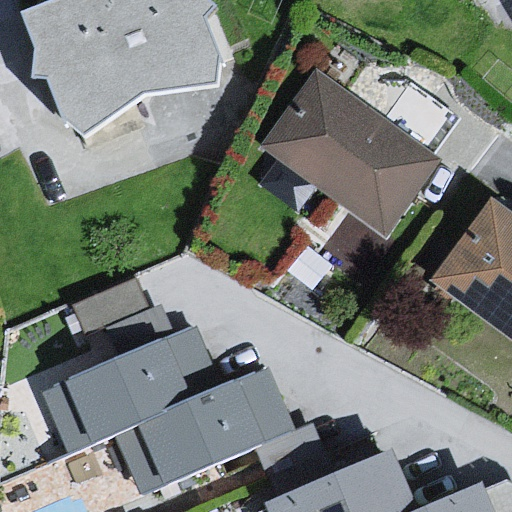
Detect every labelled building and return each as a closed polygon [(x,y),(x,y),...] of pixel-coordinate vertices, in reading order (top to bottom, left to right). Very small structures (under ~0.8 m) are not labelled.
[(196,0),(68,0),(18,18),(34,61),(46,61),(41,80),(43,92),(57,91),(70,134),(87,151),(153,105),(227,99),(230,79),(215,35),(228,18),(198,6),(196,0)] [(318,66),(261,150),(390,237),(447,154),(318,66)] [(511,209),(492,195),(427,283),(511,344),(511,209)] [(81,290),(100,355),(169,334),(150,270),(81,290)] [(187,336),(36,390),(66,461),(108,442),(216,396),(187,336)] [(216,396),(108,442),(134,511),(291,444),(265,378),(216,396)] [(420,511),(397,461),(283,511),(420,511)] [(464,511),(492,511),(487,501),(464,511)]
